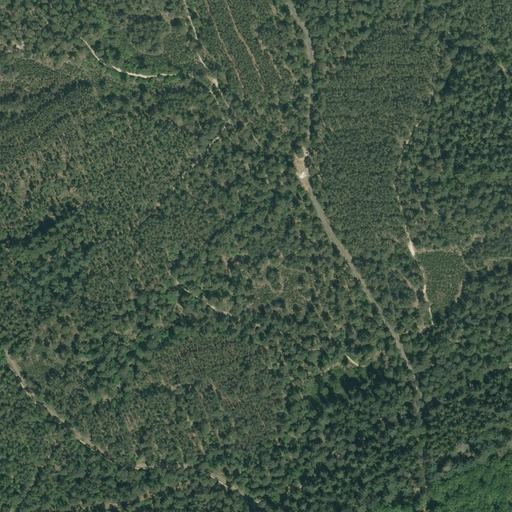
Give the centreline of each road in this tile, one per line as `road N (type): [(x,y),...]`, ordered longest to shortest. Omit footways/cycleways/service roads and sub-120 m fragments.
road 1 (unclassified): [(441,511),(426,478),(418,388),(309,188),(311,60),(288,0)]
road 2 (track): [(0,341),(34,396),(111,459),(200,468),(237,490)]
road 3 (unknown): [(274,335),(408,384),(471,359),(511,320)]
road 4 (track): [(237,490),(203,487),(33,511)]
road 5 (track): [(267,510),(420,396)]
road 6 (track): [(360,511),(511,442)]
